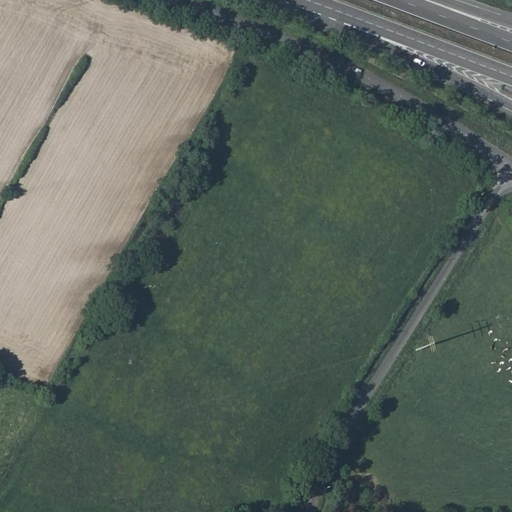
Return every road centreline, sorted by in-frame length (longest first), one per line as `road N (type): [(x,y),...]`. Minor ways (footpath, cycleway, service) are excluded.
road 1 (unclassified): [(511,167),(306,511)]
road 2 (tertiary): [(511,165),(331,59),(172,0)]
road 3 (trunk): [(332,10),(353,31),(511,106)]
road 4 (trunk): [(332,10),(511,76)]
